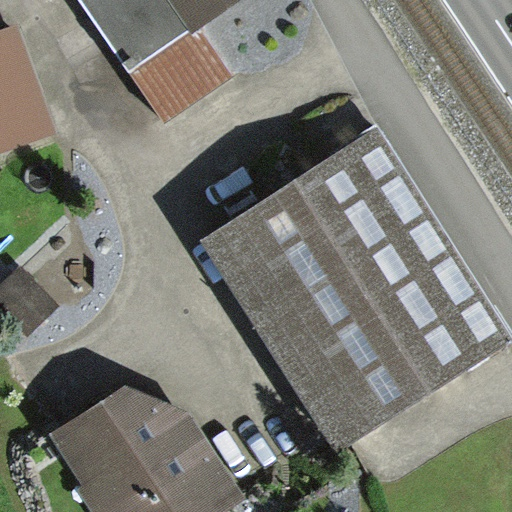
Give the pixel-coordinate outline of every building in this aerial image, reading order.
[(80,0),(168,126),(238,78),(204,28),(245,0),(80,0)] [(0,150),(54,131),(16,28),(0,33),(0,150)] [(376,134),(203,247),(333,447),(507,335),(376,134)] [(18,267),(0,286),(0,314),(26,339),(59,305),(18,267)] [(127,384),(52,434),(84,482),(78,485),(94,511),(226,511),(246,499),(188,412),(127,384)]
